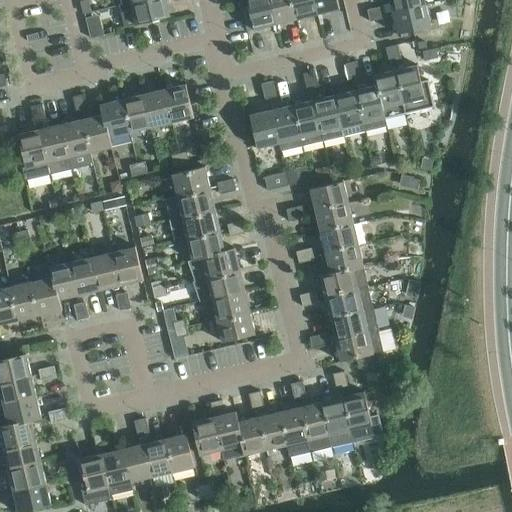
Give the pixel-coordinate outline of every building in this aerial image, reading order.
[(131,2),(122,4),(120,4),(125,27),(170,16),(166,0),(139,0),(131,2)] [(276,24),(270,0),(247,0),(254,29),(276,24)] [(292,0),(270,0),(276,24),(297,19),(292,0)] [(314,0),(292,0),(297,19),(318,14),(314,0)] [(337,0),(314,0),(318,14),(340,9),(337,0)] [(389,0),(393,12),(426,4),(425,0),(389,0)] [(426,4),(393,12),(398,34),(431,26),(426,4)] [(383,6),(375,8),(378,19),(386,18),(383,6)] [(375,8),(367,10),(370,21),(378,19),(375,8)] [(89,19),(95,35),(106,31),(100,15),(89,19)] [(386,47),(388,55),(399,52),(398,44),(386,47)] [(436,50),(424,52),(424,54),(425,60),(437,58),(437,57),(436,50)] [(399,52),(388,55),(390,63),(401,60),(399,52)] [(346,63),(347,71),(359,68),(357,61),(346,63)] [(417,64),(395,70),(406,113),(435,106),(428,79),(421,81),(417,64)] [(359,68),(347,71),(349,79),(361,76),(359,68)] [(304,73),(305,81),(317,78),(315,70),(304,73)] [(373,75),(376,85),(377,85),(382,108),(383,108),(386,118),(406,113),(395,70),(373,75)] [(317,78),(305,81),(307,89),(319,86),(317,78)] [(262,83),(263,91),(275,88),(273,80),(262,83)] [(186,84),(164,89),(172,122),(194,117),(186,84)] [(387,126),(386,118),(383,108),(382,108),(377,85),(376,85),(356,90),(366,131),(387,126)] [(275,88),(263,91),(265,99),(277,96),(275,88)] [(164,89),(143,94),(151,127),(172,122),(164,89)] [(366,131),(356,90),(335,94),(345,136),(366,131)] [(73,96),(75,104),(87,101),(85,94),(73,96)] [(143,94),(122,99),(130,132),(151,127),(143,94)] [(314,99),(322,133),(324,141),(345,136),(335,94),(314,99)] [(100,104),(103,114),(104,114),(109,137),(110,137),(130,132),(122,99),(100,104)] [(324,141),(322,133),(314,99),(293,104),(301,138),(303,146),(324,141)] [(87,101),(75,104),(77,112),(89,109),(87,101)] [(31,106),(33,114),(45,111),(43,103),(31,106)] [(303,146),(301,138),(293,104),(272,109),(280,143),(282,151),(303,146)] [(282,151),(280,143),(272,109),(250,115),(258,148),(279,143),(281,151),(282,151)] [(45,111),(33,114),(35,122),(47,119),(45,111)] [(103,114),(83,119),(91,152),(113,147),(110,137),(109,137),(104,114),(103,114)] [(83,119),(62,124),(70,157),(91,152),(83,119)] [(62,124),(41,129),(51,174),(72,169),(70,157),(62,124)] [(51,174),(41,129),(19,134),(26,166),(23,167),(26,180),(51,174)] [(187,151),(180,153),(182,165),(190,163),(187,151)] [(182,165),(180,153),(172,155),(174,167),(182,165)] [(380,156),(372,157),(374,166),(382,164),(380,156)] [(145,161),(138,163),(140,175),(148,173),(145,161)] [(140,175),(138,163),(130,165),(132,177),(140,175)] [(177,196),(211,188),(206,166),(172,174),(177,196)] [(310,180),(307,170),(294,172),(294,170),(288,171),(291,185),(310,180)] [(289,185),(286,172),(265,177),(268,190),(289,185)] [(233,178),(225,180),(228,192),(236,190),(233,178)] [(228,192),(225,180),(218,182),(220,194),(228,192)] [(414,180),(412,189),(419,190),(420,181),(415,180),(414,180)] [(311,189),(316,210),(349,203),(344,181),(311,189)] [(211,188),(177,196),(166,198),(171,219),(216,209),(211,188)] [(66,195),(58,197),(59,205),(68,203),(66,195)] [(125,198),(103,203),(105,210),(127,206),(125,198)] [(102,202),(91,205),(93,214),(104,212),(102,202)] [(316,210),(321,231),(354,223),(349,203),(316,210)] [(302,206),(294,207),(297,219),(305,217),(302,206)] [(297,219),(294,207),(287,209),(289,221),(297,219)] [(187,238),(221,230),(216,209),(171,219),(175,240),(187,238)] [(150,214),(135,217),(138,228),(152,224),(150,214)] [(243,220),(235,222),(238,234),(246,232),(243,220)] [(238,234),(235,222),(228,224),(230,236),(238,234)] [(321,231),(326,253),(359,244),(354,223),(321,231)] [(28,229),(21,231),(23,243),(31,241),(28,229)] [(187,238),(192,260),(203,257),(202,256),(226,251),(225,250),(221,230),(187,238)] [(23,243),(21,231),(13,233),(15,245),(23,243)] [(326,253),(330,272),(331,273),(354,268),(354,269),(364,267),(359,244),(326,253)] [(136,246),(114,251),(122,285),(144,280),(136,246)] [(312,247),(304,249),(307,261),(315,259),(312,247)] [(192,260),(197,280),(241,269),(236,248),(225,250),(226,251),(202,256),(203,257),(192,260)] [(307,261),(304,249),(297,251),(299,263),(307,261)] [(114,251),(93,256),(101,290),(122,285),(114,251)] [(93,256),(72,261),(80,295),(101,290),(93,256)] [(50,266),(52,277),(53,276),(59,300),(60,300),(80,295),(72,261),(50,266)] [(320,275),(325,297),(359,289),(354,269),(354,268),(331,273),(330,272),(320,275)] [(202,301),(212,298),(246,291),(241,269),(197,280),(202,301)] [(53,276),(52,277),(32,281),(40,315),(63,310),(60,300),(59,300),(53,276)] [(151,282),(153,290),(165,287),(163,280),(151,282)] [(32,281),(11,286),(19,320),(40,315),(32,281)] [(11,286),(0,288),(0,324),(19,320),(11,286)] [(165,287),(153,290),(155,298),(167,295),(165,287)] [(325,297),(330,318),(374,308),(369,287),(359,289),(325,297)] [(212,298),(217,319),(251,312),(246,291),(212,298)] [(316,291),(308,293),(311,305),(319,303),(316,291)] [(116,294),(118,302),(130,299),(128,292),(116,294)] [(311,305),(308,293),(300,295),(303,306),(311,305)] [(130,299),(118,302),(120,310),(132,307),(130,299)] [(74,304),(76,312),(88,309),(86,302),(74,304)] [(330,318),(335,339),(379,329),(374,308),(330,318)] [(88,309),(76,312),(78,320),(90,317),(88,309)] [(251,312),(217,319),(204,322),(210,344),(256,333),(251,312)] [(173,322),(175,329),(186,326),(185,319),(173,322)] [(186,326),(175,329),(177,337),(188,334),(186,326)] [(379,329),(335,339),(341,361),(357,357),(360,367),(371,369),(367,354),(385,350),(379,329)] [(326,333),(318,335),(321,347),(328,345),(326,333)] [(321,347),(318,335),(310,337),(313,348),(321,347)] [(0,382),(32,375),(27,353),(0,359),(0,382)] [(55,366),(47,368),(50,380),(58,378),(55,366)] [(50,380),(47,368),(39,370),(42,381),(50,380)] [(333,373),(335,381),(347,378),(345,371),(333,373)] [(37,396),(32,375),(0,382),(0,404),(3,404),(37,396)] [(347,378),(335,381),(337,389),(349,386),(347,378)] [(303,381),(291,383),(293,391),(305,388),(303,381)] [(305,388),(293,391),(295,399),(306,396),(305,388)] [(249,393),(251,401),(262,398),(261,390),(249,393)] [(365,391),(343,396),(353,442),(383,435),(379,415),(371,417),(365,391)] [(3,404),(8,424),(8,425),(32,419),(32,421),(42,418),(37,396),(3,404)] [(343,396),(321,401),(332,447),(353,442),(343,396)] [(262,398),(251,401),(253,409),(264,406),(262,398)] [(225,407),(223,399),(211,402),(213,410),(225,407)] [(321,401),(301,406),(311,452),(332,447),(321,401)] [(280,411),(288,445),(290,457),(311,452),(301,406),(280,411)] [(65,408),(57,409),(60,421),(67,419),(65,408)] [(60,421),(57,409),(49,411),(52,423),(60,421)] [(214,416),(222,450),(225,460),(244,455),(242,445),(243,445),(238,421),(239,421),(236,411),(214,416)] [(280,411),(259,416),(267,450),(288,445),(280,411)] [(200,455),(222,450),(214,416),(192,421),(200,455)] [(259,416),(239,421),(238,421),(243,445),(242,445),(244,455),(267,450),(259,416)] [(135,420),(137,428),(148,425),(146,417),(135,420)] [(0,425),(0,434),(3,448),(37,440),(32,421),(32,419),(8,425),(8,424),(0,425)] [(148,425),(137,428),(138,436),(150,433),(148,425)] [(93,430),(94,438),(106,435),(104,427),(93,430)] [(187,433),(165,438),(173,472),(195,467),(187,433)] [(106,435),(94,438),(96,446),(108,443),(106,435)] [(165,438),(144,443),(152,477),(173,472),(165,438)] [(3,448),(8,469),(42,461),(37,440),(3,448)] [(144,443),(123,448),(131,482),(152,477),(144,443)] [(102,453),(110,487),(112,495),(112,494),(133,490),(131,482),(123,448),(102,453)] [(102,453),(80,458),(85,478),(79,479),(85,505),(113,498),(112,494),(112,495),(110,487),(102,453)] [(8,469),(13,490),(47,482),(42,461),(8,469)] [(47,482),(13,490),(18,511),(19,511),(52,504),(47,482)] [(211,482),(203,484),(206,496),(214,494),(211,482)] [(206,496),(203,484),(195,486),(198,498),(206,496)]
